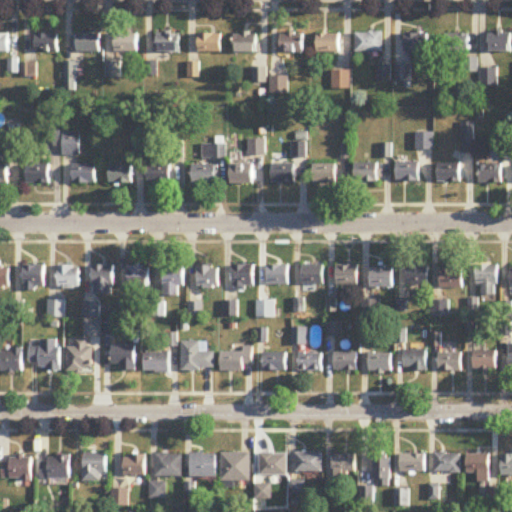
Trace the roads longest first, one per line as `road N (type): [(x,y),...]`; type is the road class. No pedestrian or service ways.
road 1 (residential): [(0,222),(511,222)]
road 2 (residential): [(0,410),(511,410)]
